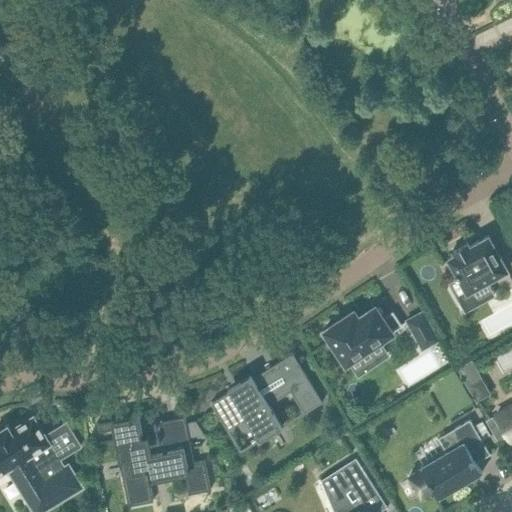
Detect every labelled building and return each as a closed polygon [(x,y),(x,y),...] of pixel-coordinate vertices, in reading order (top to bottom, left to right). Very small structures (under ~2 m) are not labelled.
[(0,0),(0,69),(38,49),(11,0),(0,0)] [(506,268),(487,234),(468,244),(466,241),(451,249),(453,252),(446,256),(465,291),(506,268)] [(324,330),(346,363),(393,332),(391,330),(401,323),(393,310),(383,317),(375,305),(358,316),(353,309),(324,330)] [(421,349),(440,339),(423,309),(405,319),(421,349)] [(234,388),(210,402),(227,428),(246,416),(260,439),(282,425),(268,403),(290,389),(304,412),(323,401),(292,352),(276,362),(282,372),(261,384),(255,374),(245,381),(246,383),(235,390),(234,388)] [(481,378),(471,360),(459,367),(469,385),(481,378)] [(511,404),(496,414),(510,439),(511,438),(511,404)] [(40,511),(83,486),(68,462),(64,465),(59,457),(80,444),(66,421),(45,434),(33,414),(11,428),(8,423),(0,427),(0,473),(8,469),(34,511),(40,511)] [(137,417),(114,422),(119,447),(116,447),(119,461),(127,459),(130,474),(124,476),(130,502),(150,498),(151,500),(153,500),(149,481),(150,478),(155,477),(187,471),(191,490),(200,488),(201,490),(210,489),(204,460),(194,462),(191,446),(186,421),(186,417),(171,420),(169,421),(174,442),(161,445),(156,419),(153,419),(157,439),(150,441),(149,435),(141,436),(137,417)] [(476,461),(490,453),(469,418),(454,427),(463,441),(446,451),(421,466),(422,467),(409,475),(421,495),(434,488),(439,497),(482,471),(476,461)] [(376,511),(386,506),(387,507),(388,506),(356,456),(337,468),(348,485),(328,497),(334,511),(376,511)]
